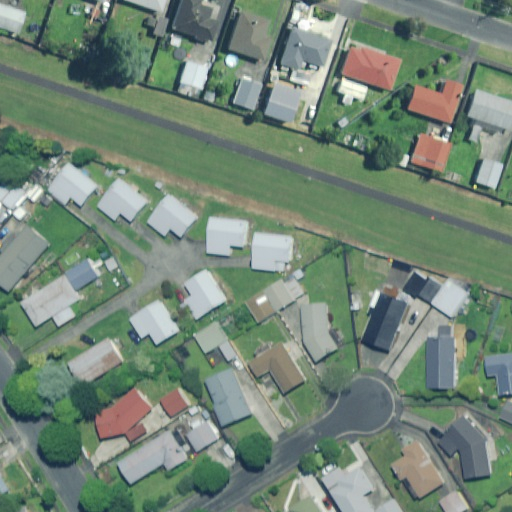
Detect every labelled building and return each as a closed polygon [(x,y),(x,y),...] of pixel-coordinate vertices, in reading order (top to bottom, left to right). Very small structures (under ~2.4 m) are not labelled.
[(119,0),(159,13),(163,0),(119,0)] [(198,0),(178,0),(168,30),(209,44),(216,22),(206,19),(210,9),(197,5),(198,0)] [(23,13),(0,5),(0,29),(15,35),(23,13)] [(267,21),(237,11),(224,50),(261,62),(268,41),(261,39),(267,21)] [(165,20),(155,17),(150,35),(160,38),(165,20)] [(330,41),(289,28),(277,65),(297,72),(300,62),(321,69),(330,41)] [(178,41),(170,38),(167,45),(176,48),(178,41)] [(388,92),(399,61),(358,48),(357,50),(348,47),(339,76),(388,92)] [(205,68),(184,62),(177,84),(198,90),(205,68)] [(259,85),(240,79),(231,105),(251,112),(259,85)] [(336,93),(360,101),(365,89),(340,81),(336,93)] [(461,86),(443,81),(439,95),(412,86),(404,111),(448,125),(461,86)] [(298,93),(271,84),(260,116),(288,125),(298,93)] [(498,135),(500,130),(509,133),(511,125),(511,103),(473,90),(463,118),(470,120),(469,125),(498,135)] [(439,174),(449,145),(418,134),(408,163),(439,174)] [(501,165),(481,159),(474,184),(493,190),(501,165)] [(99,187),(70,164),(48,191),(66,205),(72,198),(83,207),(99,187)] [(12,178),(0,189),(0,200),(20,221),(27,214),(19,206),(30,196),(12,178)] [(149,203),(121,180),(98,208),(116,222),(122,214),(133,223),(149,203)] [(199,219),(171,196),(148,223),(166,237),(172,229),(183,238),(199,219)] [(248,222),(210,219),(209,227),(214,228),(213,243),(207,243),(206,254),(230,256),(231,246),(245,248),(248,222)] [(0,285),(10,294),(45,253),(54,261),(66,246),(57,238),(51,245),(27,225),(3,254),(0,251),(0,285)] [(293,238),(256,234),(252,269),(284,273),(285,263),(290,264),(293,238)] [(388,258),(368,252),(364,264),(384,271),(388,258)] [(121,272),(113,259),(105,263),(113,277),(121,272)] [(413,266),(394,259),(391,266),(410,273),(413,266)] [(66,277),(77,292),(99,278),(88,261),(65,275),(66,277)] [(305,295),(298,283),(305,278),(299,270),(247,304),(260,324),(305,295)] [(228,302),(209,271),(186,285),(194,297),(186,302),(197,321),(228,302)] [(416,299),(418,296),(453,319),(470,294),(448,280),(444,286),(429,275),(427,279),(416,272),(403,290),(416,299)] [(77,292),(66,277),(21,305),(36,329),(53,318),(60,328),(78,317),(71,306),(82,300),(77,292)] [(410,304),(378,291),(368,314),(372,316),(362,341),(391,352),(410,304)] [(180,332),(160,301),(130,321),(142,340),(151,334),(158,346),(180,332)] [(326,303),(302,305),(303,347),(315,365),(344,346),(328,323),(326,303)] [(229,341),(218,322),(194,336),(206,355),(229,341)] [(455,390),(456,338),(427,338),(426,389),(455,390)] [(124,364),(110,341),(70,364),(84,388),(124,364)] [(237,358),(230,344),(221,349),(228,363),(237,358)] [(307,382),(284,344),(249,365),(258,380),(271,372),(285,395),(307,382)] [(511,355),(485,358),(487,377),(498,376),(500,397),(511,395),(511,355)] [(253,396),(246,399),(233,370),(205,381),(225,427),(253,416),(251,411),(258,408),(253,396)] [(154,410),(136,390),(124,400),(111,410),(94,416),(101,440),(127,433),(154,410)] [(511,402),(508,401),(499,418),(511,424),(511,402)] [(188,441),(197,454),(220,439),(207,419),(201,423),(195,412),(186,417),(194,430),(185,436),(188,441)] [(454,431),(438,441),(449,457),(458,451),(464,482),(492,477),(484,437),(467,416),(451,426),(454,431)] [(190,458),(181,445),(172,430),(118,465),(132,486),(165,465),(170,473),(191,460),(190,458)] [(446,485),(419,440),(404,449),(409,456),(395,465),(404,480),(409,478),(421,499),(446,485)] [(374,490),(363,470),(342,482),(345,488),(333,495),(342,511),(372,511),(364,496),(374,490)] [(0,497),(9,492),(0,476),(0,497)] [(464,511),(468,510),(458,492),(440,503),(445,511),(464,511)] [(320,511),(311,497),(289,511),(320,511)] [(401,511),(394,501),(376,511),(401,511)]
